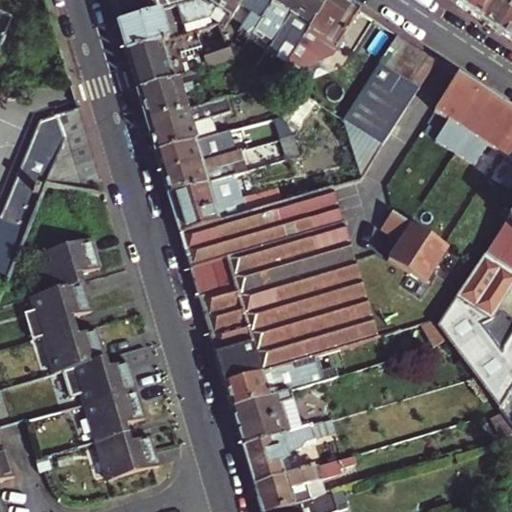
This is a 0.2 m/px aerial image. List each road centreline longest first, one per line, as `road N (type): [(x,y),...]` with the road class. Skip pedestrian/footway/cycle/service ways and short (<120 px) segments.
road 1 (residential): [(227,511),(78,0)]
road 2 (residential): [(388,0),(511,80)]
